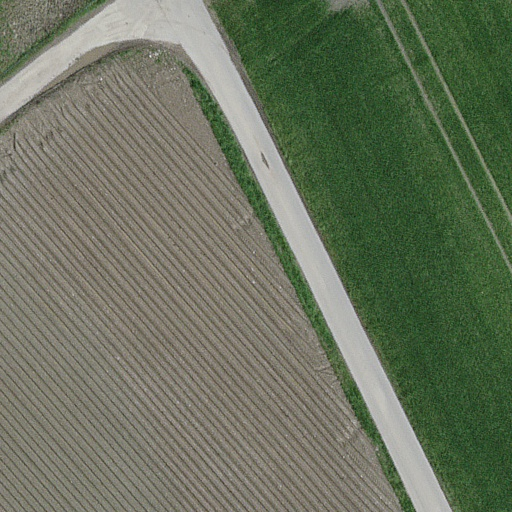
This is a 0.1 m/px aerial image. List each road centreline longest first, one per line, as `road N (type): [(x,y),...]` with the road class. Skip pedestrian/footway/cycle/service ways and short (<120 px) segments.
road 1 (unclassified): [(437,511),(220,73),(175,0)]
road 2 (unclassified): [(160,0),(0,106)]
